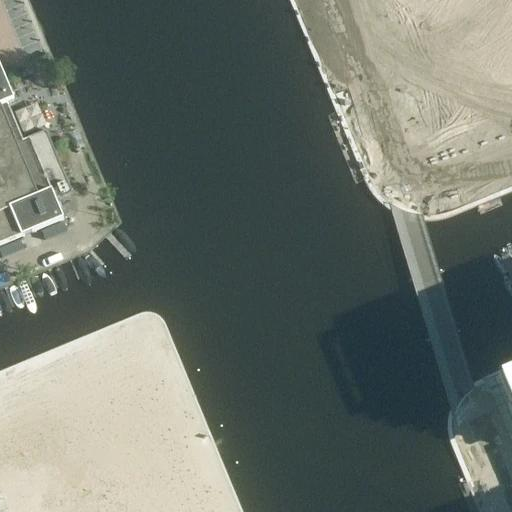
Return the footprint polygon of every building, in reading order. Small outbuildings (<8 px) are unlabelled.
[(472,155),(511,132),(511,0),(491,0),(502,17),(463,17),(445,73),(411,72),(449,84),(449,87),(485,88),(464,108),(471,121),(489,121),(489,135),(484,138),(478,127),(462,136),(472,155)] [(23,142),(8,105),(15,103),(0,67),(0,248),(4,259),(29,249),(24,238),(64,221),(56,202),(73,196),(47,133),(23,142)] [(21,130),(45,125),(41,105),(16,110),(21,130)] [(233,511),(220,474),(111,511),(76,511),(40,408),(0,421),(0,511),(233,511)] [(441,485),(451,511),(471,511),(458,479),(446,450),(429,458),(441,485)] [(139,493),(143,501),(180,485),(177,478),(139,493)]
